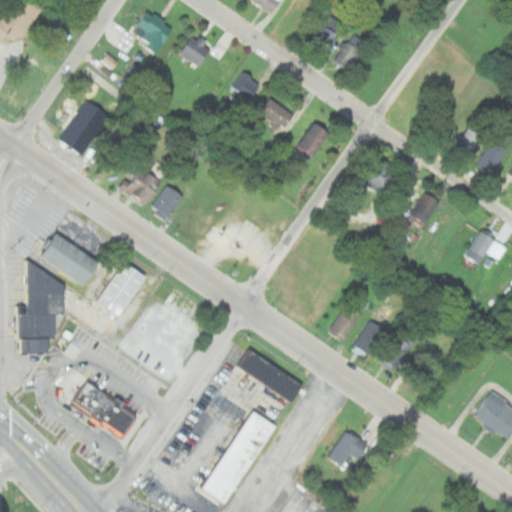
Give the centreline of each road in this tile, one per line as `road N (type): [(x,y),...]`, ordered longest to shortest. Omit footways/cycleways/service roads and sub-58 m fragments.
road 1 (tertiary): [(511,492),(0,134)]
road 2 (residential): [(511,217),(200,0)]
road 3 (residential): [(242,304),(453,0)]
road 4 (residential): [(97,511),(242,304)]
road 5 (residential): [(14,144),(115,0)]
road 6 (trunk): [(97,511),(0,422)]
